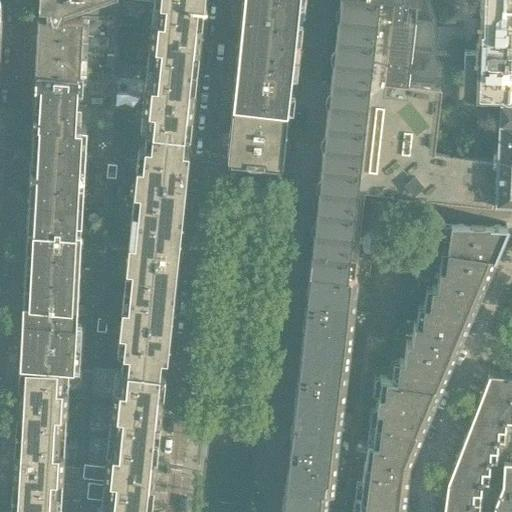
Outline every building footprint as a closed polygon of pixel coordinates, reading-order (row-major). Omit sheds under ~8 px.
[(85,71),(88,17),(82,17),(82,15),(62,14),(63,6),(80,0),(39,0),(39,2),(38,2),(38,5),(39,5),(39,13),(37,13),(34,68),(76,71),(85,71)] [(80,0),(63,6),(62,14),(82,15),(82,17),(88,17),(115,19),(116,0),(80,0)] [(202,4),(167,0),(158,0),(157,19),(151,19),(146,64),(196,69),(202,4)] [(298,2),(278,0),(242,0),(237,49),(292,55),(298,2)] [(433,150),(440,85),(407,81),(415,0),(339,0),(316,204),(309,268),(356,274),(369,275),(369,271),(371,252),(374,230),(359,229),(361,209),(364,184),(365,183),(373,184),(373,189),(490,202),(491,198),(490,156),(433,150)] [(511,0),(480,0),(479,26),(478,48),(476,94),(483,95),(483,102),(493,102),(511,102),(511,0)] [(453,25),(437,25),(436,48),(453,49),(453,25)] [(476,94),(478,48),(479,26),(477,26),(477,41),(474,41),(474,47),(464,47),(462,94),(476,94)] [(292,55),(237,49),(232,102),(286,108),(292,55)] [(196,69),(146,64),(139,130),(151,131),(150,146),(181,150),(183,134),(189,135),(196,69)] [(76,90),(76,76),(76,71),(34,68),(33,87),(76,90)] [(76,90),(33,87),(32,104),(75,106),(76,90)] [(286,108),(232,102),(226,157),(281,162),(286,108)] [(511,102),(493,102),(490,156),(491,198),(511,199),(511,102)] [(75,106),(32,104),(31,121),(74,123),(75,106)] [(84,144),(85,124),(74,123),(31,121),(30,141),(84,144)] [(83,165),(84,144),(30,141),(29,162),(83,165)] [(139,192),(136,217),(180,221),(187,150),(181,150),(150,146),(144,146),(142,166),(135,165),(133,191),(139,192)] [(82,184),(83,165),(29,162),(28,181),(82,184)] [(116,163),(109,163),(107,162),(106,176),(115,176),(116,163)] [(81,204),(82,184),(28,181),(27,201),(81,204)] [(81,204),(27,201),(26,221),(80,224),(81,204)] [(180,221),(136,217),(133,242),(128,242),(125,268),(131,268),(129,288),(172,293),(180,221)] [(429,219),(425,245),(446,247),(494,252),(506,223),(491,222),(429,219)] [(79,244),(80,224),(26,221),(25,241),(79,244)] [(78,264),(79,244),(25,241),(24,261),(78,264)] [(494,252),(446,247),(444,266),(439,265),(436,284),(431,284),(428,302),(470,308),(494,252)] [(78,264),(24,261),(23,281),(77,284),(78,264)] [(309,268),(300,339),(348,344),(356,274),(309,268)] [(77,284),(23,281),(21,302),(75,304),(77,284)] [(172,293),(129,288),(127,307),(121,306),(118,332),(124,333),(122,353),(128,354),(160,357),(166,358),(172,293)] [(74,324),(75,304),(21,302),(20,322),(74,324)] [(470,308),(428,302),(423,302),(420,321),(462,326),(465,321),(470,308)] [(106,317),(98,316),(97,316),(96,330),(105,330),(106,317)] [(455,344),(462,326),(420,321),(413,320),(411,339),(455,344)] [(74,324),(20,322),(19,342),(73,345),(74,324)] [(300,339),(292,412),(339,417),(348,344),(300,339)] [(447,363),(455,344),(411,339),(406,339),(403,358),(447,363)] [(72,367),(73,345),(19,342),(18,362),(72,367)] [(149,511),(164,373),(158,373),(160,357),(128,354),(126,369),(120,369),(92,366),(92,369),(79,369),(72,367),(18,362),(9,511),(149,511)] [(439,382),(447,363),(403,358),(398,357),(396,376),(439,382)] [(511,511),(511,371),(487,370),(479,391),(447,475),(446,477),(441,511),(511,511)] [(430,406),(439,382),(396,376),(379,374),(377,398),(430,406)] [(420,428),(430,406),(377,398),(374,421),(420,428)] [(292,412),(284,484),(326,489),(331,490),(339,417),(292,412)] [(412,448),(420,428),(374,421),(372,441),(412,448)] [(408,459),(412,448),(372,441),(367,441),(364,461),(407,466),(408,459)] [(404,486),(407,466),(364,461),(363,461),(361,481),(404,486)] [(402,503),(404,486),(361,481),(359,498),(402,503)] [(284,484),(280,511),(323,511),(326,489),(284,484)] [(401,511),(402,503),(359,498),(356,511),(401,511)]
